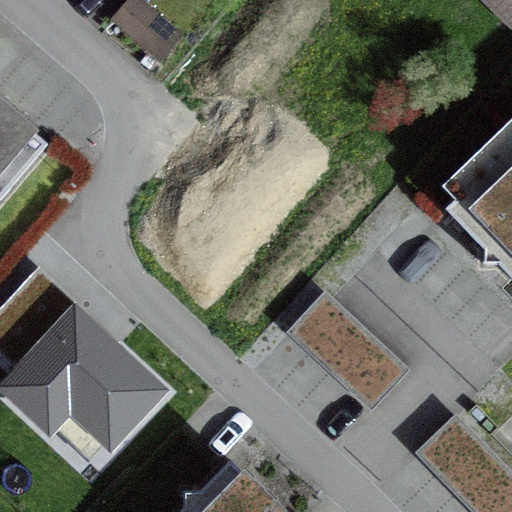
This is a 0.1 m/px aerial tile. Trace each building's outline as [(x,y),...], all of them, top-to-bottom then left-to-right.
[(130,0),(111,21),(158,61),(176,40),(130,0)] [(0,209),(51,151),(0,108),(0,209)] [(511,256),(511,135),(452,195),(511,256)] [(0,359),(15,373),(75,308),(37,272),(0,310),(0,359)] [(295,337),(375,410),(409,373),(330,300),(295,337)] [(169,398),(75,308),(15,373),(0,389),(0,399),(50,445),(70,423),(112,461),(169,398)] [(424,453),(482,511),(511,511),(511,473),(458,419),(424,453)] [(277,511),(233,469),(191,511),(277,511)]
